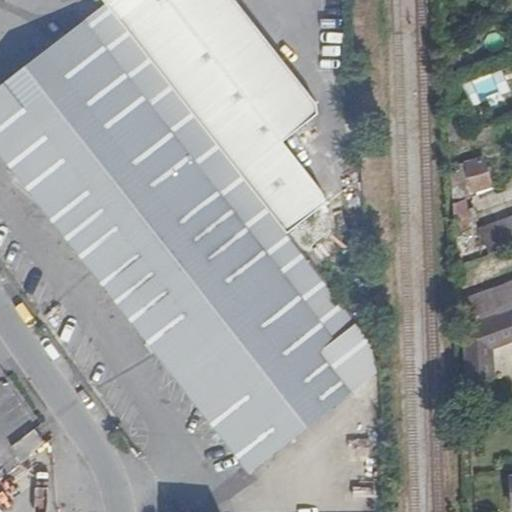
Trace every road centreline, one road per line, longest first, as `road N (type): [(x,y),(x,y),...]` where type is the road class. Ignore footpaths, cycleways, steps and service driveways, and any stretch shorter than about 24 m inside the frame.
road 1 (unclassified): [(114,511),(102,474),(0,321)]
road 2 (unknown): [(198,511),(349,493)]
